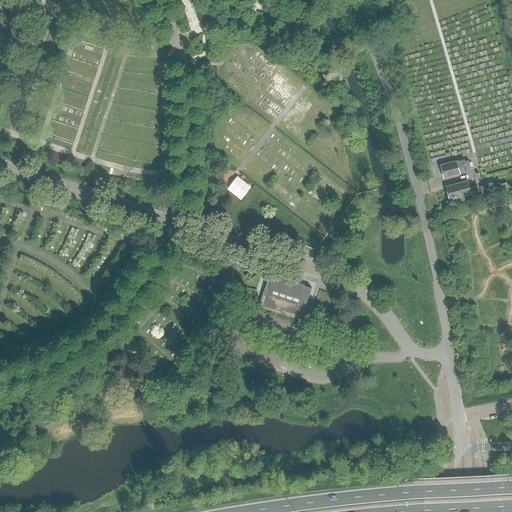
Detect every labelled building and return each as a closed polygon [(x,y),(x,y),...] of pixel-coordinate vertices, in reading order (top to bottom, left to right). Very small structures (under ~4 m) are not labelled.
[(470,169),(470,167),(473,167),(471,162),(469,163),(468,161),(465,162),(464,160),(441,165),(444,178),(467,172),(467,170),(470,169)] [(241,200),(251,186),(235,174),(225,188),(241,200)] [(496,193),(494,181),(479,184),(482,196),(496,193)] [(469,189),(467,182),(447,187),(450,199),(470,193),(470,192),(477,191),(476,187),(469,189)] [(307,302),(308,298),(311,288),(269,275),(265,288),(259,307),(301,321),(307,302)]
